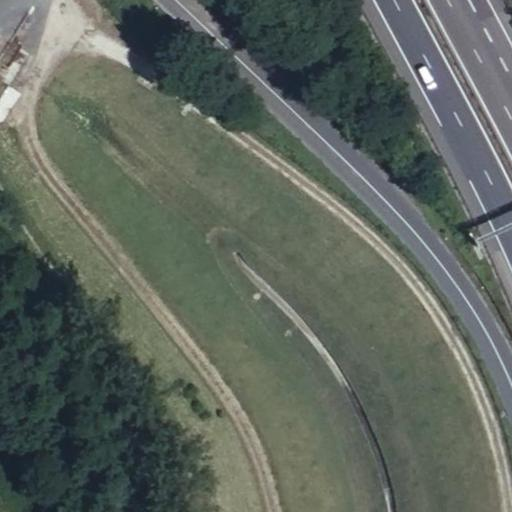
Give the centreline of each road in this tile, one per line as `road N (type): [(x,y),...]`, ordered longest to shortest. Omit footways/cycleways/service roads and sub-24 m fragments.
road 1 (secondary): [(183,0),(418,236),(479,325),(511,394)]
road 2 (trunk): [(397,0),(511,222)]
